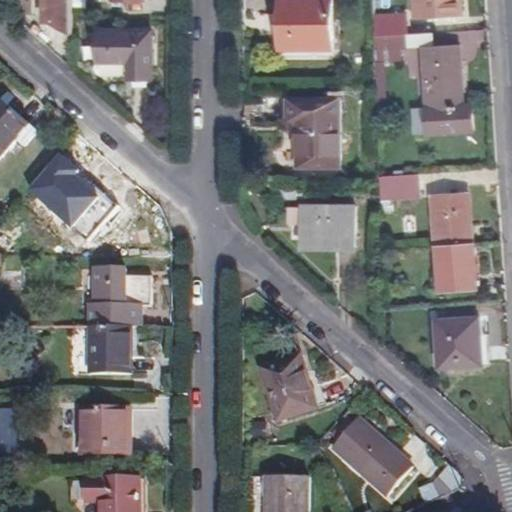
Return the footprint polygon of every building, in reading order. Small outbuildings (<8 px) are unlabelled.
[(73,36),(73,16),(73,0),(45,0),(45,23),(53,23),(73,36)] [(335,50),(332,0),(301,0),(281,1),(283,51),(335,50)] [(413,0),(415,24),(464,22),(462,0),(413,0)] [(375,35),(410,34),(410,21),(375,22),(375,35)] [(30,31),(48,47),(53,39),(36,25),(30,31)] [(155,34),(101,34),(102,61),(133,61),(133,80),(155,80),(155,34)] [(375,35),(376,50),(411,48),(410,34),(375,35)] [(465,108),(462,46),(424,49),(430,136),(473,134),(471,108),(465,108)] [(29,146),(40,133),(4,100),(0,104),(0,162),(20,141),(29,146)] [(343,169),(342,100),(289,100),(290,124),(301,124),(301,168),(343,169)] [(32,192),(90,243),(121,208),(106,194),(101,199),(78,178),(82,173),(64,157),(32,192)] [(381,177),(381,188),(382,202),(421,200),(420,175),(381,177)] [(434,197),(437,247),(475,244),(471,195),(434,197)] [(357,250),(358,210),(307,209),(306,249),(357,250)] [(480,292),(477,244),(475,244),(437,247),(440,295),(480,292)] [(25,271),(25,259),(7,259),(7,271),(25,271)] [(134,330),(144,330),(144,307),(155,307),(155,279),(131,278),(130,272),(100,271),(99,306),(94,307),(94,329),(134,330)] [(484,367),(481,320),(438,323),(440,369),(484,367)] [(134,330),(94,329),(90,329),(90,375),(134,376),(134,330)] [(322,409),(303,356),(263,369),(281,422),(322,409)] [(0,454),(20,456),(21,410),(0,409),(0,454)] [(132,455),(134,411),(84,410),(83,454),(132,455)] [(412,470),(361,420),(334,448),(385,498),(412,470)] [(141,511),(142,481),(88,481),(88,503),(105,503),(105,511),(141,511)] [(354,483),(340,488),(349,511),(363,506),(354,483)] [(309,511),(310,485),(267,486),(266,511),(309,511)]
